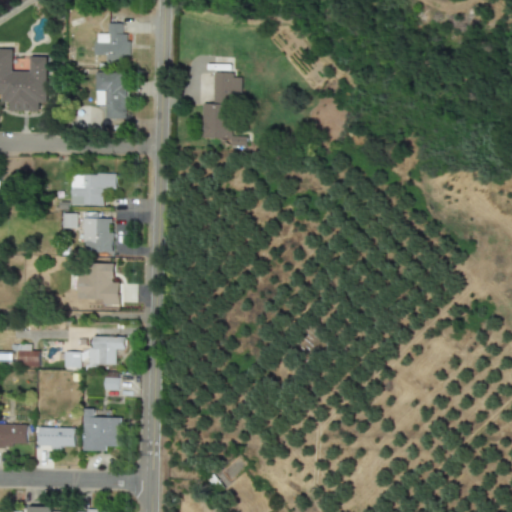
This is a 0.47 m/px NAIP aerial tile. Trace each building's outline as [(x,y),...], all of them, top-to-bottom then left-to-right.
[(93,56),(106,56),(106,63),(128,63),(128,34),(122,34),(122,24),(107,24),(107,34),(98,34),(98,42),(94,42),(93,56)] [(0,51),(10,51),(10,75),(34,76),(34,61),(43,61),(42,100),(36,100),(36,108),(12,108),(12,101),(2,101),(2,93),(0,93),(0,51)] [(125,73),(96,73),(95,105),(105,105),(105,118),(124,119),(125,73)] [(203,104),(202,138),(231,139),(232,104),(241,104),(241,78),(234,78),(234,73),(214,73),(213,104),(203,104)] [(103,206),(104,189),(116,189),(116,175),(72,174),(71,206),(103,206)] [(112,219),(83,219),(84,253),(112,253),(112,219)] [(114,264),(94,264),(94,276),(78,276),(78,304),(119,304),(119,283),(114,283),(114,264)] [(115,365),(116,350),(124,350),(125,337),(91,337),(90,365),(115,365)] [(39,351),(30,351),(30,345),(18,345),(18,367),(38,367),(39,351)] [(64,368),(80,368),(81,352),(65,352),(64,368)] [(105,375),(104,390),(117,390),(118,375),(105,375)] [(122,418),(95,417),(95,409),(85,409),(84,451),(108,452),(108,446),(121,446),(122,418)] [(0,426),(28,426),(28,444),(13,444),(13,449),(0,449),(0,426)] [(76,429),(40,428),(40,447),(76,448),(76,429)]
